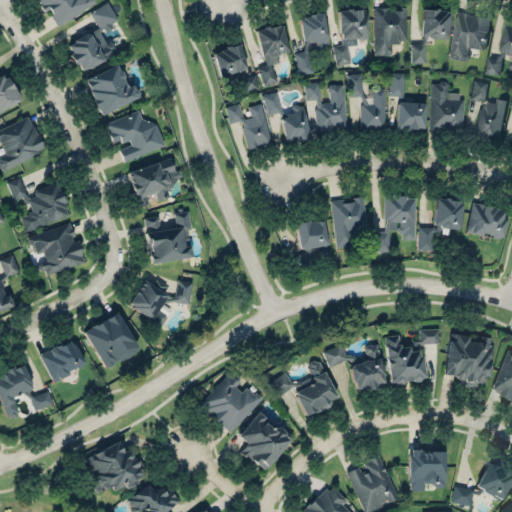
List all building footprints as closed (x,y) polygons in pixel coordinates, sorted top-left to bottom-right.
[(93,0),(95,2),(58,27),(47,11),(44,13),(41,9),(41,3),(38,0),(93,0)] [(67,47),(73,43),(72,41),(84,34),(89,35),(88,32),(97,27),(88,11),(107,0),(118,18),(110,23),(113,27),(107,31),(103,26),(99,31),(106,43),(110,41),(116,52),(102,59),(103,60),(88,69),(87,67),(81,71),(76,63),(73,65),(68,56),(71,55),(67,47)] [(365,9),(351,10),(350,8),(345,9),(345,11),(336,11),(337,35),(340,34),(340,39),(343,39),(341,44),(332,46),(336,65),(350,62),(346,43),(348,39),(357,38),(357,40),(367,39),(365,9)] [(372,8),(373,54),(390,53),(390,42),(406,41),(405,8),(372,8)] [(448,10),(421,9),(420,36),(447,37),(448,10)] [(489,16),(456,11),(449,57),(466,60),(468,46),(484,48),(489,16)] [(293,52),(297,75),(314,71),(310,48),(328,45),(322,12),(297,17),(304,50),(293,52)] [(505,21),(511,23),(511,67),(509,67),(508,64),(509,62),(509,60),(511,60),(511,57),(511,53),(506,52),(501,57),(499,73),(485,71),(488,55),(498,57),(503,50),(500,50),(497,46),(505,21)] [(262,85),(275,82),(272,64),(278,62),(276,53),(287,51),(281,23),(255,29),(263,65),(258,66),(262,85)] [(410,63),(425,62),(424,40),(409,40),(410,63)] [(245,68),(238,43),(212,51),(219,76),(245,68)] [(83,79),(115,64),(118,70),(121,72),(123,76),(123,80),(126,87),(131,85),(133,89),(136,89),(138,94),(137,97),(100,116),(83,79)] [(362,94),(359,72),(345,74),(348,96),(362,94)] [(403,72),(388,72),(387,96),(402,96),(403,72)] [(0,75),(2,74),(4,78),(7,76),(20,100),(0,110),(0,75)] [(254,74),(239,78),(243,92),(257,88),(254,74)] [(487,81),(472,79),(469,100),(479,101),(475,136),(499,139),(505,99),(495,97),(494,102),(484,100),(487,81)] [(345,127),(342,83),(327,84),(328,102),(319,102),(318,81),(303,82),(304,100),(313,99),(315,129),(345,127)] [(430,82),(428,129),(460,130),(462,92),(446,91),(446,82),(430,82)] [(383,129),(384,87),(371,87),(371,104),(359,104),(359,129),(383,129)] [(265,114),(280,111),(277,92),(262,94),(265,114)] [(423,129),(424,102),(395,101),(395,128),(423,129)] [(246,149),(270,143),(260,103),(247,106),(250,117),(242,118),(238,103),(224,106),(228,123),(239,120),(246,149)] [(308,137),(301,104),(290,106),(292,114),(279,117),(284,142),(308,137)] [(103,123),(106,129),(105,130),(110,142),(117,139),(121,147),(117,149),(122,161),(163,144),(154,123),(141,118),(137,108),(103,123)] [(0,127),(26,116),(31,126),(32,125),(42,147),(37,149),(39,152),(1,169),(1,168),(0,167),(0,155),(4,153),(0,144),(0,127)] [(127,170),(136,206),(147,203),(145,194),(153,192),(155,200),(167,197),(164,184),(177,180),(171,158),(127,170)] [(35,189),(56,181),(60,194),(63,193),(66,202),(64,202),(66,208),(65,208),(67,215),(25,231),(20,217),(27,214),(28,211),(31,210),(27,202),(25,203),(22,195),(13,199),(5,181),(18,176),(27,198),(34,195),(33,192),(35,189)] [(334,247),(352,245),(351,233),(366,232),(362,195),(351,197),(351,199),(329,201),(334,247)] [(413,239),(414,195),(384,195),(383,231),(373,231),(373,251),(388,251),(388,230),(400,230),(400,239),(413,239)] [(436,198),(444,200),(445,199),(447,199),(447,201),(458,203),(458,204),(461,204),(459,229),(448,228),(447,229),(440,228),(439,227),(438,232),(432,231),(430,249),(416,249),(417,226),(435,227),(436,225),(432,225),(436,198)] [(471,202),(465,230),(501,238),(507,210),(471,202)] [(190,257),(188,242),(189,242),(186,211),(172,212),(174,227),(158,229),(157,215),(143,217),(148,262),(190,257)] [(83,262),(77,239),(74,240),(69,223),(28,234),(33,254),(42,251),(45,260),(39,262),(42,274),(83,262)] [(0,279),(0,276),(4,273),(0,263),(0,257),(11,253),(19,271),(7,276),(1,281),(0,279)] [(0,279),(0,311),(13,306),(7,296),(5,296),(2,288),(4,287),(1,281),(0,279)] [(142,281),(128,303),(133,306),(132,308),(158,324),(161,324),(165,318),(164,314),(157,310),(162,302),(174,301),(187,303),(191,281),(176,279),(173,296),(165,298),(166,296),(142,281)] [(82,333),(89,329),(88,327),(115,312),(136,348),(127,358),(114,362),(111,364),(111,366),(107,369),(104,368),(103,369),(82,333)] [(383,336),(397,334),(399,348),(408,346),(409,352),(413,351),(412,340),(418,339),(418,329),(437,327),(438,342),(416,343),(416,351),(417,351),(418,356),(421,356),(424,378),(420,378),(417,382),(413,383),(410,380),(410,381),(406,382),(403,382),(402,381),(400,384),(396,385),(392,382),(389,383),(387,369),(386,369),(385,358),(383,336)] [(443,373),(449,332),(469,335),(468,340),(477,341),(478,334),(491,336),(490,346),(493,346),(488,377),(483,376),(482,381),(480,383),(475,383),(475,385),(458,383),(458,380),(456,380),(454,377),(443,375),(444,373),(443,373)] [(38,354),(47,349),(48,350),(50,349),(50,347),(53,346),(54,347),(57,347),(58,348),(60,348),(71,340),(82,363),(65,373),(66,375),(57,380),(57,379),(53,381),(38,354)] [(321,351),(339,343),(344,354),(352,355),(359,363),(361,361),(368,360),(363,347),(364,344),(370,343),(371,344),(375,343),(383,375),(381,376),(383,383),(374,385),(376,389),(365,392),(364,388),(355,390),(353,383),(352,383),(348,369),(351,365),(355,364),(349,359),(344,359),(328,366),(321,351)] [(506,349),(511,351),(511,400),(511,399),(508,398),(501,394),(501,391),(500,392),(490,388),(506,349)] [(318,358),(305,364),(313,382),(293,390),(304,415),(328,405),(326,400),(334,396),(318,358)] [(0,403),(6,417),(8,416),(12,418),(16,417),(18,411),(12,398),(23,393),(29,398),(33,410),(51,403),(47,389),(33,395),(27,391),(32,389),(31,385),(22,366),(17,369),(13,367),(5,371),(6,373),(3,377),(0,376),(0,403)] [(292,385),(283,371),(266,382),(275,396),(292,385)] [(228,378),(225,375),(200,403),(205,408),(204,409),(209,413),(207,416),(219,428),(221,426),(229,434),(262,398),(254,390),(251,393),(244,386),(239,392),(233,387),(237,383),(238,378),(234,375),(231,375),(228,378)] [(257,412),(235,436),(244,444),(237,452),(255,467),(257,465),(263,471),(288,442),(283,437),(285,434),(276,427),(272,432),(260,422),(264,418),(257,412)] [(87,458),(117,443),(121,451),(125,451),(127,451),(130,453),(140,474),(139,478),(135,480),(138,485),(125,491),(122,485),(111,490),(109,486),(96,492),(87,475),(93,472),(87,458)] [(444,450),(408,449),(408,490),(422,490),(422,482),(434,482),(434,486),(443,486),(444,450)] [(346,471),(363,511),(397,497),(378,454),(359,462),(360,464),(346,471)] [(476,486),(488,462),(511,473),(511,481),(502,501),(481,490),(477,494),(471,492),(468,505),(451,500),(455,484),(476,490),(478,488),(476,486)] [(125,499),(146,485),(149,490),(153,490),(160,485),(165,493),(170,490),(179,502),(167,510),(168,511),(139,511),(137,511),(131,511),(130,510),(131,507),(125,499)] [(323,486),(299,511),(351,511),(342,503),(346,499),(332,485),(327,489),(323,486)] [(498,511),(511,499),(511,511),(498,511)]
